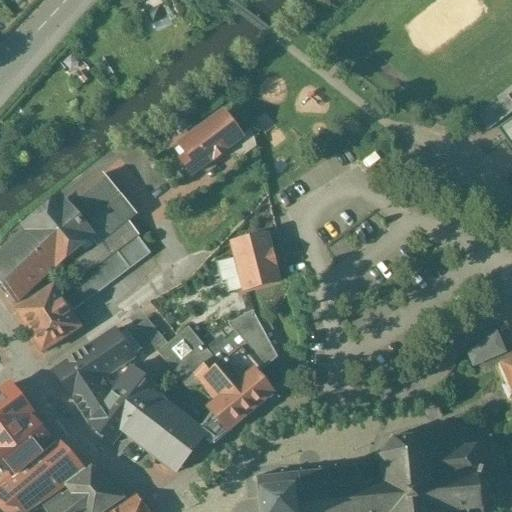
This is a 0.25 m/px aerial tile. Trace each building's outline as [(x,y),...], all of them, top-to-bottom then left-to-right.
[(511,104),(506,96),(477,118),(488,131),(511,113),(511,112),(511,111),(511,104)] [(222,114),(194,134),(192,132),(181,140),(183,143),(178,146),(186,157),(180,161),(191,176),(212,160),(213,161),(224,152),(223,152),(225,151),(240,138),(239,138),(222,114)] [(511,123),(499,132),(511,150),(511,123)] [(250,130),(239,138),(240,138),(225,151),(234,163),(255,148),(250,130)] [(62,205),(28,233),(0,259),(0,286),(14,304),(47,273),(59,263),(88,238),(96,247),(135,216),(101,175),(63,206),(62,205)] [(135,236),(57,294),(72,313),(149,255),(135,236)] [(264,237),(231,245),(235,260),(231,261),(236,278),(240,277),(243,292),(276,283),(272,267),(273,266),(270,253),(269,253),(264,237)] [(79,329),(53,288),(15,313),(41,354),(79,329)] [(244,345),(219,366),(213,359),(194,375),(204,387),(202,387),(215,403),(206,410),(210,415),(198,432),(204,438),(212,445),(272,395),(256,376),(276,359),(251,313),(227,326),(233,332),(244,345)] [(167,345),(146,320),(136,329),(157,354),(167,345)] [(213,359),(187,328),(167,345),(157,354),(184,388),(202,387),(193,376),(194,375),(213,359)] [(114,332),(52,372),(88,426),(109,396),(99,381),(104,378),(123,366),(132,359),(121,342),(114,332)] [(495,332),(479,343),(466,354),(472,368),(505,354),(495,332)] [(142,352),(128,337),(121,342),(132,359),(134,362),(142,352)] [(127,372),(122,379),(132,391),(135,387),(152,363),(142,352),(134,362),(127,372)] [(511,363),(502,367),(511,390),(511,363)] [(123,366),(104,378),(113,391),(122,379),(127,372),(123,366)] [(204,387),(194,375),(193,376),(202,387),(204,387)] [(109,396),(88,426),(111,444),(121,431),(148,397),(135,387),(132,391),(122,379),(113,391),(109,396)] [(8,386),(0,391),(0,437),(30,414),(8,386)] [(198,432),(150,395),(148,397),(121,431),(176,474),(204,438),(198,432)] [(28,418),(0,439),(0,464),(11,477),(11,478),(12,479),(12,478),(12,479),(23,470),(29,465),(51,447),(51,446),(50,444),(28,419),(29,419),(28,418)] [(337,467),(333,468),(334,472),(321,474),(320,469),(298,471),(299,476),(284,478),(283,473),(279,473),(280,478),(258,480),(254,477),(252,480),(256,483),(258,509),(262,511),(481,511),(488,503),(493,504),(494,501),(489,499),(488,488),(493,485),(491,483),(487,485),(479,479),(481,473),(478,473),(478,472),(476,472),(474,451),(476,448),(474,447),(472,449),(460,450),(460,447),(457,447),(457,451),(448,452),(447,449),(445,449),(445,452),(436,453),(435,450),(431,453),(416,441),(417,436),(414,435),(413,440),(394,442),(391,437),(388,439),(391,443),(379,458),(374,457),(373,460),(374,469),(355,470),(355,466),(351,466),(351,471),(337,472),(337,467)] [(51,447),(29,465),(33,469),(27,475),(23,470),(12,479),(12,478),(12,479),(4,486),(0,489),(0,503),(2,506),(13,497),(26,511),(27,511),(29,510),(43,502),(64,487),(83,474),(55,442),(51,446),(51,447)] [(83,474),(64,487),(68,493),(62,497),(59,493),(40,507),(44,511),(106,511),(123,501),(90,469),(83,474)] [(144,511),(135,497),(110,511),(144,511)]
